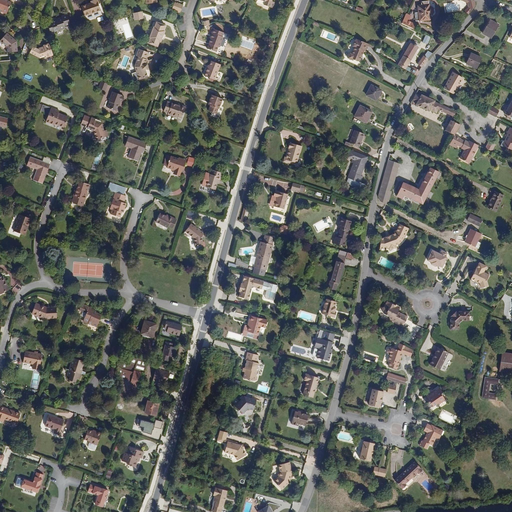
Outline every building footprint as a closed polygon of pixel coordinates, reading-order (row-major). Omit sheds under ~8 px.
[(5,0),(0,0),(0,12),(1,13),(2,11),(7,13),(11,2),(5,0)] [(100,10),(98,3),(99,3),(97,0),(92,0),(91,1),(91,3),(81,6),(85,15),(100,10)] [(272,0),(261,0),(264,1),(263,5),(272,8),(275,2),(272,1),(272,0)] [(475,6),(474,0),(464,0),(467,1),(468,7),(465,12),(467,14),(475,6)] [(180,11),(183,5),(175,2),(172,8),(180,11)] [(431,14),(433,12),(432,8),(431,7),(429,7),(429,4),(418,5),(418,12),(414,13),(415,21),(419,20),(419,21),(430,20),(430,15),(431,14)] [(143,18),(141,11),(134,13),(135,20),(143,18)] [(70,25),(66,14),(61,16),(61,17),(55,20),(55,21),(48,24),(50,32),(54,31),(54,32),(66,28),(65,27),(70,25)] [(409,22),(411,17),(406,14),(401,23),(413,29),(415,25),(409,22)] [(491,38),(498,25),(490,20),(483,33),(491,38)] [(160,42),(165,31),(163,30),(165,25),(156,22),(155,27),(154,26),(149,38),(151,38),(149,43),(157,46),(159,41),(160,42)] [(220,47),(223,38),(222,37),(224,33),(213,29),(211,33),(213,34),(211,39),(207,49),(216,52),(218,47),(220,47)] [(16,52),(16,42),(6,33),(2,38),(4,40),(2,43),(6,47),(7,52),(16,52)] [(433,46),(436,39),(426,35),(423,41),(433,46)] [(365,51),(368,44),(357,39),(356,40),(355,40),(352,46),(355,47),(352,54),(350,53),(348,58),(353,60),(353,59),(360,61),(362,55),(362,54),(362,53),(363,53),(364,50),(365,51)] [(53,55),(49,43),(43,46),(44,49),(39,50),(36,48),(33,47),(30,53),(39,57),(45,55),(46,57),(53,55)] [(407,66),(418,48),(410,43),(397,65),(416,76),(419,71),(412,67),(411,69),(407,66)] [(147,69),(147,64),(145,64),(146,59),(145,59),(148,52),(140,49),(137,56),(139,57),(136,67),(140,80),(147,77),(144,69),(147,69)] [(476,68),(481,58),(472,53),(467,64),(476,68)] [(421,68),(427,59),(424,56),(423,56),(417,64),(421,68)] [(214,80),(220,64),(212,61),(210,65),(209,68),(208,67),(204,76),(214,80)] [(453,94),(463,78),(453,72),(444,89),(453,94)] [(106,90),(108,84),(101,81),(99,88),(106,90)] [(376,100),(381,91),(371,86),(366,95),(376,100)] [(116,110),(119,101),(122,102),(125,96),(112,91),(108,100),(110,101),(107,107),(116,110)] [(454,135),(459,125),(451,121),(456,112),(435,102),(435,101),(421,94),(421,95),(416,93),(412,99),(417,102),(415,105),(430,111),(430,110),(436,113),(438,109),(452,116),(445,131),(454,136),(454,135)] [(219,109),(222,99),(211,95),(209,101),(211,102),(210,105),(211,106),(209,111),(216,113),(218,108),(219,109)] [(182,118),(186,107),(180,105),(180,106),(167,102),(163,111),(176,116),(182,118)] [(58,113),(59,111),(42,106),(40,112),(48,115),(46,121),(54,124),(55,124),(64,127),(67,117),(58,113)] [(371,112),(360,106),(355,117),(366,122),(371,112)] [(496,117),(499,111),(490,106),(487,112),(496,117)] [(101,124),(95,121),(95,119),(91,118),(84,116),(81,124),(88,127),(92,128),(91,130),(94,131),(97,140),(105,137),(103,131),(101,124)] [(358,147),(363,133),(354,130),(349,143),(358,147)] [(511,133),(507,131),(504,136),(506,137),(504,141),(502,141),(500,145),(504,147),(504,146),(511,150),(511,133)] [(457,146),(461,139),(454,135),(454,136),(450,142),(457,146)] [(144,152),(147,144),(129,137),(126,145),(133,148),(129,158),(137,161),(141,151),(144,152)] [(464,150),(468,142),(465,140),(464,141),(461,139),(457,146),(461,147),(461,148),(464,150)] [(469,163),(478,145),(469,140),(468,142),(464,150),(460,158),(469,163)] [(492,151),(496,144),(489,140),(485,148),(492,151)] [(297,163),(299,153),(301,146),(291,143),(290,148),(291,148),(290,151),(288,151),(286,157),(284,156),(283,161),(289,163),(290,161),(294,162),(297,163)] [(365,164),(368,157),(350,150),(347,157),(353,159),(351,162),(353,163),(350,172),(351,172),(349,178),(360,183),(362,176),(360,175),(360,174),(361,174),(364,166),(365,164)] [(183,169),(185,164),(183,163),(184,160),(179,158),(178,159),(167,155),(165,160),(169,162),(168,167),(167,168),(172,170),(172,169),(175,170),(174,172),(180,174),(182,168),(183,169)] [(50,165),(30,157),(27,165),(37,169),(33,180),(42,183),(45,176),(44,175),(45,172),(47,173),(50,165)] [(193,167),(196,160),(188,158),(186,165),(193,167)] [(394,181),(399,163),(388,159),(377,196),(380,202),(387,205),(391,191),(389,190),(394,181)] [(422,203),(438,172),(430,167),(419,190),(403,183),(398,192),(399,193),(396,197),(402,200),(404,195),(422,203)] [(215,189),(218,181),(220,181),(222,173),(213,170),(212,175),(210,174),(207,187),(215,189)] [(360,183),(349,178),(347,182),(348,184),(357,187),(358,186),(362,188),(363,187),(364,184),(360,183)] [(85,200),(87,193),(86,192),(89,185),(78,181),(76,186),(78,186),(77,189),(75,189),(73,196),(74,197),(73,202),(74,204),(83,207),(85,200)] [(301,189),(302,187),(292,184),(290,191),(297,193),(298,192),(300,193),(301,189)] [(284,209),(288,194),(276,191),(274,196),(276,197),(275,201),(274,200),(272,206),(284,209)] [(495,211),(503,195),(495,191),(487,208),(495,211)] [(123,213),(126,203),(123,202),(126,196),(115,192),(113,199),(117,200),(113,210),(112,209),(110,214),(120,217),(121,212),(123,213)] [(173,228),(177,220),(169,216),(168,217),(161,214),(157,222),(168,228),(169,226),(173,228)] [(482,220),(470,214),(467,220),(479,226),(482,220)] [(26,225),(28,218),(20,215),(14,231),(25,235),(28,226),(26,225)] [(344,247),(351,221),(340,218),(338,228),(340,229),(338,237),(335,237),(333,244),(344,247)] [(399,244),(402,241),(405,236),(409,228),(401,224),(397,231),(396,231),(395,232),(393,234),(391,235),(391,236),(387,238),(387,237),(384,238),(381,238),(380,248),(385,249),(389,247),(389,250),(396,247),(396,245),(399,244)] [(202,239),(205,235),(203,235),(204,234),(192,225),(186,232),(195,238),(196,246),(203,245),(202,239)] [(477,241),(480,233),(471,229),(465,242),(474,247),(474,246),(478,248),(480,243),(477,241)] [(266,270),(273,245),(272,244),(273,237),(264,235),(262,242),(260,241),(253,267),(266,270)] [(354,260),(356,255),(339,250),(338,253),(342,254),(341,256),(346,257),(345,258),(354,260)] [(445,260),(447,257),(446,257),(440,254),(432,250),(427,260),(431,262),(438,265),(442,267),(444,263),(443,262),(444,259),(445,260)] [(338,284),(344,263),(345,259),(337,257),(330,281),(329,281),(327,288),(335,290),(337,284),(338,284)] [(486,281),(488,275),(485,273),(486,272),(484,271),(486,266),(479,262),(476,268),(471,278),(470,279),(471,281),(473,282),(475,282),(476,281),(479,283),(481,288),(487,285),(486,281)] [(0,293),(8,290),(3,277),(0,276),(0,293)] [(246,285),(248,278),(239,276),(237,283),(246,285)] [(274,285),(248,278),(246,285),(237,283),(235,292),(236,292),(235,297),(245,300),(248,288),(250,287),(263,290),(261,297),(262,299),(270,301),(272,293),(274,285)] [(334,312),(335,308),(334,308),(335,302),(325,299),(321,315),(334,318),(336,313),(334,312)] [(399,310),(395,308),(397,306),(387,302),(385,307),(382,308),(384,314),(389,317),(390,320),(393,319),(394,322),(397,321),(398,324),(403,326),(407,317),(402,314),(400,315),(399,313),(398,312),(399,310)] [(57,318),(56,307),(47,307),(37,304),(32,314),(45,318),(57,318)] [(100,320),(102,315),(93,311),(94,309),(89,307),(82,304),(79,310),(86,313),(84,319),(89,321),(88,323),(97,327),(99,322),(96,321),(97,318),(100,320)] [(469,320),(469,311),(459,311),(458,312),(456,311),(451,317),(452,318),(451,319),(450,329),(458,330),(459,324),(463,320),(469,320)] [(264,328),(266,321),(249,316),(247,321),(249,322),(247,326),(246,331),(257,334),(259,327),(264,328)] [(153,337),(156,324),(145,321),(141,334),(143,335),(143,336),(148,338),(149,336),(153,337)] [(180,335),(182,326),(166,321),(165,328),(168,329),(167,332),(180,335)] [(331,347),(334,335),(326,332),(323,340),(316,338),(313,348),(316,349),(314,357),(327,361),(329,352),(328,351),(329,346),(331,347)] [(173,357),(175,347),(172,346),(173,344),(166,342),(161,359),(168,361),(169,356),(173,357)] [(397,369),(403,353),(411,356),(413,350),(400,343),(398,350),(391,347),(388,348),(387,351),(388,353),(390,354),(388,361),(390,362),(389,366),(397,369)] [(440,370),(448,353),(438,348),(430,365),(440,370)] [(39,370),(42,355),(38,354),(34,353),(25,351),(23,362),(33,364),(32,368),(39,370)] [(254,375),(257,363),(255,362),(256,355),(245,352),(243,360),(244,360),(242,368),(243,368),(242,372),(241,377),(252,381),(255,380),(255,377),(254,375)] [(511,374),(511,355),(502,354),(499,372),(511,374)] [(139,389),(147,361),(127,355),(123,364),(118,362),(118,365),(119,372),(120,378),(123,385),(130,387),(133,388),(139,389)] [(82,371),(85,362),(73,358),(66,379),(78,383),(81,374),(82,371)] [(167,382),(169,373),(156,370),(154,379),(161,381),(161,380),(167,382)] [(406,378),(391,373),(389,379),(404,384),(406,378)] [(313,398),(318,378),(305,374),(303,380),(306,381),(303,395),(313,398)] [(487,395),(489,383),(490,379),(485,379),(482,399),(496,401),(497,396),(487,395)] [(127,397),(130,387),(123,385),(120,395),(127,397)] [(394,393),(396,387),(388,385),(387,392),(394,393)] [(444,399),(440,394),(442,392),(439,387),(424,397),(428,403),(429,402),(432,406),(436,403),(439,404),(443,401),(444,399)] [(382,396),(384,391),(373,388),(369,404),(380,407),(381,402),(382,396)] [(252,410),(255,400),(242,396),(233,406),(241,414),(246,409),(252,410)] [(156,415),(159,404),(154,402),(154,400),(149,399),(145,413),(156,415)] [(127,422),(130,413),(122,410),(124,405),(118,403),(113,418),(127,422)] [(17,423),(20,414),(10,410),(10,411),(8,410),(8,409),(0,406),(0,420),(3,422),(4,418),(17,423)] [(305,426),(307,417),(305,416),(305,415),(301,414),(301,413),(297,411),(297,413),(293,412),(291,417),(292,417),(290,424),(297,426),(298,424),(305,426)] [(60,431),(64,420),(49,415),(45,426),(55,429),(54,433),(58,435),(60,431)] [(155,423),(140,419),(138,425),(145,427),(144,431),(152,433),(155,423)] [(439,439),(441,435),(442,435),(444,432),(432,425),(431,426),(427,424),(424,430),(427,432),(423,440),(422,439),(419,445),(427,449),(429,444),(432,445),(436,438),(439,439)] [(97,445),(101,433),(95,431),(94,432),(88,430),(85,439),(90,441),(90,442),(97,445)] [(223,440),(225,433),(217,430),(214,441),(219,443),(220,441),(222,441),(223,440)] [(370,460),(374,443),(373,443),(369,442),(363,440),(362,446),(361,448),(360,450),(361,452),(359,458),(370,460)] [(241,449),(239,446),(233,444),(233,446),(224,443),(224,444),(222,452),(231,455),(234,460),(244,455),(241,449)] [(137,459),(138,455),(142,456),(143,452),(131,447),(128,454),(125,452),(122,461),(136,465),(138,459),(137,459)] [(290,475),(291,471),(289,461),(278,464),(279,470),(278,471),(277,475),(278,476),(273,481),(281,489),(288,482),(289,478),(290,475)] [(405,483),(417,472),(418,474),(423,470),(415,461),(405,470),(406,471),(404,472),(404,471),(394,480),(402,488),(406,484),(405,483)] [(386,469),(375,466),(373,473),(384,476),(385,477),(386,469)] [(37,493),(43,475),(36,472),(33,483),(24,480),(21,487),(37,493)] [(18,476),(15,485),(21,487),(24,479),(18,476)] [(103,506),(108,490),(90,484),(88,491),(98,495),(95,504),(103,506)] [(221,508),(225,490),(213,487),(211,495),(213,495),(211,501),(214,501),(211,511),(214,511),(218,511),(220,507),(221,508)]
